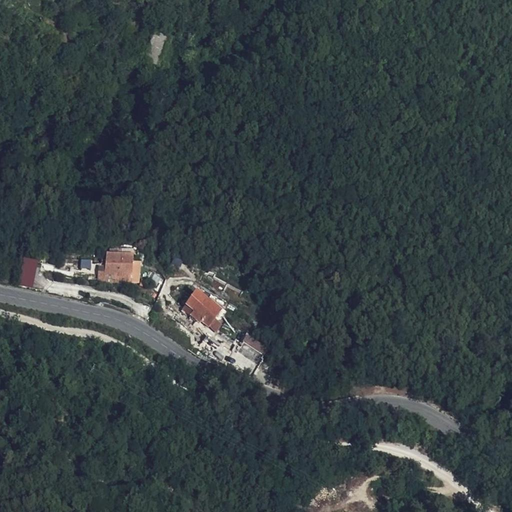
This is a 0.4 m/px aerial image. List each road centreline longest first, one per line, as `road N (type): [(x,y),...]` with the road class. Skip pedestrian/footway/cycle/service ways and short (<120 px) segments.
road 1 (track): [(493,511),(420,456),(244,420),(201,401),(123,344),(0,310)]
road 2 (secondary): [(511,446),(392,397),(285,397),(247,387),(136,325),(0,292)]
